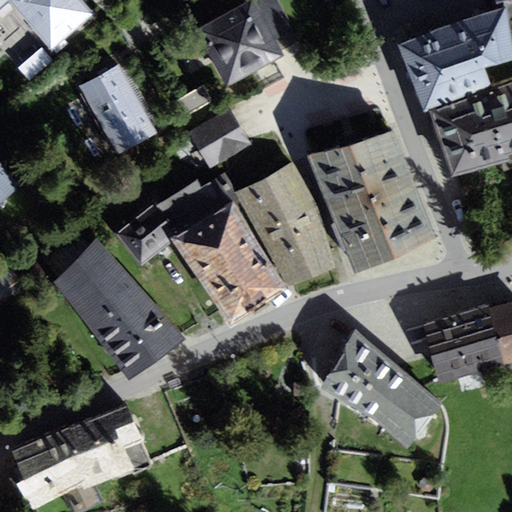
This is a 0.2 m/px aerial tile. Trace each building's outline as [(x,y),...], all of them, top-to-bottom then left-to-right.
[(95,15),(82,0),(0,0),(0,22),(2,24),(18,10),(53,51),(95,15)] [(278,0),(255,0),(196,31),(225,87),(284,57),(281,50),(299,41),(278,0)] [(511,0),(494,0),(497,9),(507,6),(509,20),(511,18),(511,0)] [(497,9),(466,20),(484,68),(511,60),(511,37),(509,20),(507,6),(497,9)] [(492,86),(484,68),(466,20),(437,30),(398,46),(424,112),(429,111),(492,86)] [(80,86),(99,120),(139,98),(119,64),(80,86)] [(511,153),(511,79),(492,86),(429,111),(452,177),(510,162),(508,155),(511,153)] [(99,120),(119,154),(158,133),(139,98),(99,120)] [(229,108),(188,132),(210,168),(251,144),(229,108)] [(307,156),(328,209),(413,180),(393,131),(307,156)] [(238,192),(262,236),(317,206),(293,162),(238,192)] [(0,203),(20,186),(0,163),(0,203)] [(434,237),(413,180),(328,209),(354,274),(434,237)] [(233,202),(173,241),(230,327),(289,288),(233,202)] [(154,205),(117,234),(140,264),(177,236),(154,205)] [(336,269),(317,206),(262,236),(292,285),(336,269)] [(183,339),(100,241),(51,281),(133,380),(183,339)] [(511,302),(490,309),(506,366),(511,364),(511,302)] [(490,306),(423,324),(439,385),(506,366),(490,309),(490,306)] [(407,448),(441,403),(356,331),(341,355),(321,389),(362,413),(407,448)] [(126,403),(65,426),(82,484),(86,489),(151,465),(135,424),(126,403)] [(33,510),(82,484),(65,426),(11,449),(19,469),(23,480),(16,484),(33,510)]
